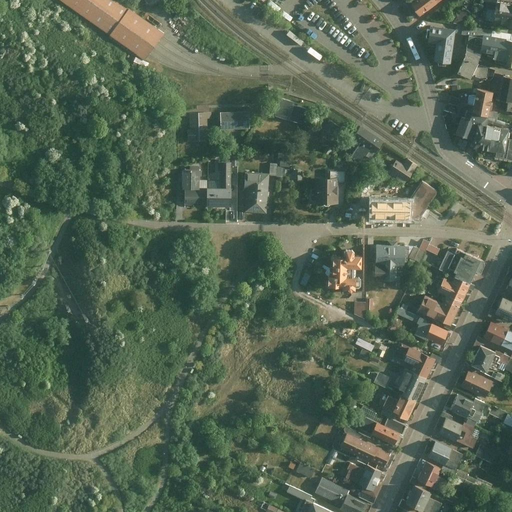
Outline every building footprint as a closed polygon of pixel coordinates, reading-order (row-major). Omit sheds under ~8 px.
[(141,16),(118,0),(60,0),(145,59),(148,55),(152,49),(156,43),(161,37),(164,32),(141,16)] [(413,0),(412,1),(422,16),(444,0),(413,0)] [(511,2),(497,0),(494,17),(509,19),(507,30),(511,30),(511,2)] [(455,20),(463,25),(472,11),(464,6),(455,20)] [(436,59),(452,61),(456,26),(431,23),(429,41),(438,42),(436,59)] [(482,33),(511,37),(511,33),(465,25),(464,32),(470,34),(481,35),(482,33)] [(511,65),(511,37),(482,33),(481,35),(479,49),(483,50),(498,52),(496,62),(511,65)] [(479,49),(481,35),(470,34),(467,50),(482,56),(483,50),(479,49)] [(482,56),(467,50),(466,56),(460,70),(473,77),(474,74),(492,80),(497,68),(480,64),(482,56)] [(511,100),(511,75),(500,73),(496,98),(511,100)] [(492,114),(495,91),(473,88),(470,111),(475,112),(490,114),(492,114)] [(308,107),(281,99),(276,116),(303,124),(308,107)] [(251,111),(222,111),(221,128),(250,128),(251,111)] [(212,112),(190,113),(191,142),(209,141),(208,118),(213,117),(212,112)] [(463,116),(457,135),(471,139),(478,123),(479,123),(488,124),(490,114),(475,112),(472,118),(463,116)] [(344,128),(331,119),(323,130),(336,139),(344,128)] [(511,149),(506,149),(510,127),(488,124),(479,123),(476,145),(496,148),(495,155),(511,157),(511,149)] [(384,142),(362,126),(354,136),(361,141),(351,155),(358,160),(362,154),(364,155),(369,147),(377,152),(384,142)] [(419,164),(408,157),(405,163),(397,158),(390,171),(408,182),(419,164)] [(233,162),(218,162),(218,169),(222,169),(222,186),(233,187),(233,162)] [(207,177),(207,166),(186,166),(186,186),(198,186),(199,177),(207,177)] [(303,168),(294,168),(294,178),(304,178),(303,168)] [(348,169),(329,170),(329,179),(339,178),(339,183),(349,183),(348,169)] [(271,174),(245,173),(244,187),(248,187),(247,212),(269,213),(271,174)] [(339,183),(339,178),(329,179),(316,179),(317,191),(314,190),(314,198),(318,198),(317,202),(326,204),(331,204),(333,201),(340,201),(339,183)] [(409,199),(372,199),(372,217),(390,217),(408,217),(408,215),(422,215),(427,209),(440,190),(423,178),(409,199)] [(204,203),(204,186),(198,186),(186,186),(185,203),(204,203)] [(232,204),(233,187),(222,186),(204,186),(204,203),(232,204)] [(389,244),(377,244),(377,262),(376,278),(385,278),(396,279),(397,263),(405,263),(405,255),(406,245),(399,245),(399,242),(399,239),(389,239),(389,244)] [(436,258),(441,248),(431,244),(427,254),(436,258)] [(413,245),(406,245),(405,255),(410,255),(422,259),(426,250),(413,245)] [(477,270),(482,259),(453,246),(450,252),(443,249),(435,266),(448,271),(466,280),(472,268),(477,270)] [(363,268),(363,255),(357,254),(357,252),(354,249),(349,249),(345,252),(345,256),(334,256),(333,264),(333,276),(329,275),(329,283),(329,286),(336,286),(344,287),(344,289),(361,289),(361,276),(357,276),(357,268),(363,268)] [(472,290),(475,283),(466,280),(448,271),(446,276),(440,273),(434,286),(445,290),(442,299),(459,306),(465,291),(466,288),(472,290)] [(308,286),(312,275),(307,273),(303,284),(308,286)] [(456,312),(459,306),(442,299),(439,297),(437,302),(420,295),(413,311),(440,322),(439,325),(454,331),(457,323),(452,321),(456,312)] [(511,301),(501,296),(494,310),(493,310),(490,315),(492,316),(504,322),(505,319),(511,322),(511,301)] [(367,302),(357,302),(357,314),(366,318),(367,308),(367,302)] [(448,331),(423,320),(424,318),(419,316),(412,332),(424,337),(425,335),(443,343),(448,331)] [(511,331),(492,322),(484,338),(488,340),(511,351),(511,331)] [(475,345),(479,346),(471,365),(484,371),(487,364),(498,369),(501,363),(508,366),(511,357),(511,356),(498,350),(496,354),(493,352),(484,348),(488,340),(484,338),(479,336),(475,345)] [(358,337),(356,344),(373,349),(375,342),(358,337)] [(436,357),(437,353),(429,349),(427,353),(400,341),(395,352),(397,358),(409,363),(407,368),(427,377),(436,357)] [(426,379),(427,377),(407,368),(400,366),(392,384),(398,387),(395,392),(416,401),(421,389),(426,379)] [(375,381),(387,386),(392,376),(380,370),(375,381)] [(492,381),(470,371),(463,386),(485,396),(492,381)] [(412,409),(416,401),(395,392),(394,395),(383,390),(376,404),(408,418),(412,409)] [(476,404),(460,396),(453,410),(471,417),(468,422),(477,426),(479,423),(481,424),(486,412),(484,411),(487,403),(478,399),(476,404)] [(493,406),(491,413),(505,417),(507,409),(493,406)] [(442,416),(446,418),(440,433),(457,440),(475,449),(484,429),(477,426),(468,422),(465,421),(463,426),(452,421),(455,416),(445,411),(442,416)] [(401,424),(384,416),(381,423),(375,421),(362,415),(355,432),(368,437),(369,434),(389,443),(395,430),(398,431),(400,426),(401,424)] [(386,467),(392,453),(372,443),(343,430),(336,443),(366,457),(386,467)] [(452,450),(435,442),(429,457),(446,465),(459,470),(466,455),(452,450)] [(497,464),(501,454),(484,447),(480,457),(497,464)] [(301,461),(297,470),(313,476),(316,467),(301,461)] [(378,478),(381,471),(364,463),(362,467),(351,461),(343,478),(355,483),(363,487),(359,496),(375,503),(383,485),(378,482),(378,481),(379,478),(378,478)] [(441,469),(425,462),(418,479),(412,476),(409,483),(412,485),(416,487),(422,489),(424,485),(432,488),(437,491),(443,478),(438,476),(441,469)] [(344,511),(366,511),(370,504),(348,493),(349,489),(324,477),(317,492),(335,501),(334,504),(341,507),(340,510),(344,511)] [(308,500),(312,502),(313,499),(310,497),(311,494),(284,482),(281,489),(308,500)] [(416,487),(412,485),(405,502),(404,501),(402,500),(398,508),(402,510),(406,511),(408,507),(419,511),(418,511),(439,511),(443,504),(429,498),(431,493),(427,492),(422,489),(416,487)] [(333,511),(312,502),(308,500),(302,511),(333,511)]
